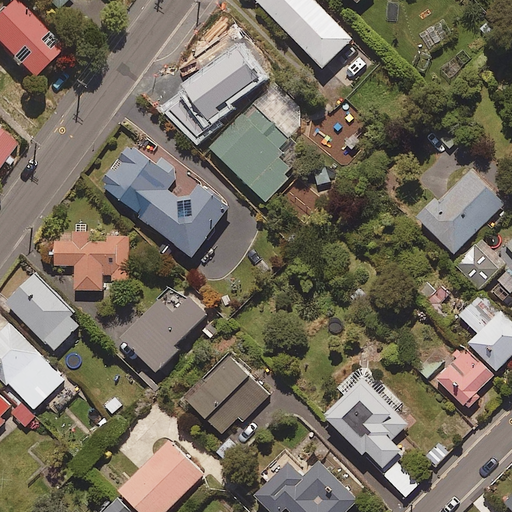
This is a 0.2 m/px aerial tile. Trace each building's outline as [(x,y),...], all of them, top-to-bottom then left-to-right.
[(45,0),(59,12),(70,0),(45,0)] [(358,53),(306,0),(266,0),(258,8),(329,81),(358,53)] [(15,6),(0,20),(0,51),(32,85),(63,56),(15,6)] [(246,92),(209,64),(174,113),(211,140),(246,92)] [(282,159),(286,155),(281,151),(301,130),(302,118),(298,107),(292,101),(278,95),(266,97),(213,152),(267,204),(289,181),(286,178),(293,170),(282,159)] [(0,169),(3,166),(8,169),(13,161),(9,158),(16,147),(0,135),(0,169)] [(168,192),(180,177),(159,161),(155,167),(131,148),(100,189),(192,260),(230,211),(200,187),(185,206),(168,192)] [(418,222),(452,258),(507,206),(473,170),(418,222)] [(91,243),(91,233),(73,233),(74,243),(55,243),(56,268),(74,268),(74,295),(104,295),(104,277),(113,277),(113,284),(131,284),(131,236),(105,236),(106,242),(91,243)] [(511,239),(496,254),(484,240),(455,267),(479,293),(511,262),(511,239)] [(74,314),(35,277),(6,307),(55,354),(80,328),(70,319),(74,314)] [(442,288),(437,293),(427,283),(413,297),(446,330),(456,321),(441,306),(451,296),(442,288)] [(206,317),(174,288),(122,345),(157,377),(179,353),(176,351),(206,317)] [(469,348),(498,374),(511,359),(511,325),(479,295),(458,317),(479,337),(469,348)] [(67,379),(9,325),(0,335),(0,379),(35,412),(67,379)] [(495,378),(464,350),(462,353),(449,340),(438,352),(450,364),(435,380),(468,413),(480,400),(476,397),(495,378)] [(429,381),(441,367),(429,357),(417,371),(429,381)] [(269,398),(231,360),(187,404),(222,438),(239,420),(243,424),(269,398)] [(402,406),(363,367),(341,390),(347,397),(325,420),(381,476),(403,455),(392,444),(409,427),(395,413),(402,406)] [(11,409),(0,398),(0,429),(5,424),(1,420),(11,409)] [(243,452),(229,441),(218,454),(231,465),(243,452)] [(169,511),(204,478),(171,443),(119,494),(137,511),(169,511)] [(361,511),(363,511),(319,466),(303,481),(290,468),(258,500),(269,511),(286,511),(287,511),(361,511)] [(420,486),(400,466),(386,479),(406,500),(420,486)] [(130,511),(119,499),(105,511),(130,511)]
